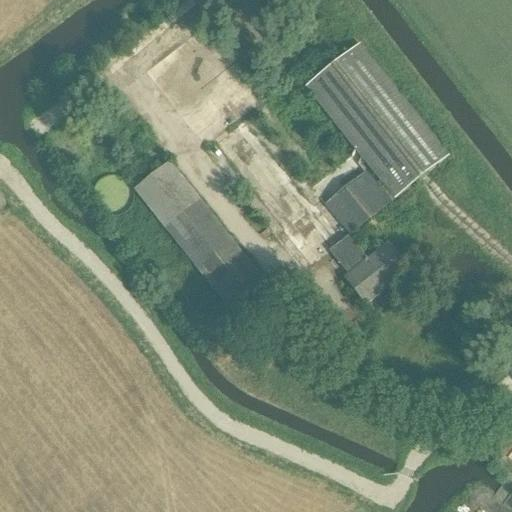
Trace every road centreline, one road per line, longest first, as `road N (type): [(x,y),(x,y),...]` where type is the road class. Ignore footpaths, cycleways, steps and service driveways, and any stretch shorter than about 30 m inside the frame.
road 1 (track): [(0,167),(152,332),(174,372),(224,425),(393,502),(419,449)]
road 2 (track): [(511,384),(462,407),(411,403),(379,388),(310,305)]
